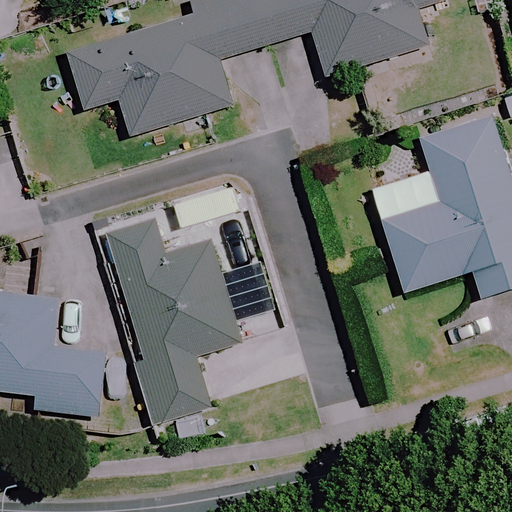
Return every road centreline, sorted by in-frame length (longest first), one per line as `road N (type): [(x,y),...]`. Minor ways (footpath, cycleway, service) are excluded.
road 1 (unknown): [(268,142),(375,491)]
road 2 (secondary): [(307,511),(511,449)]
